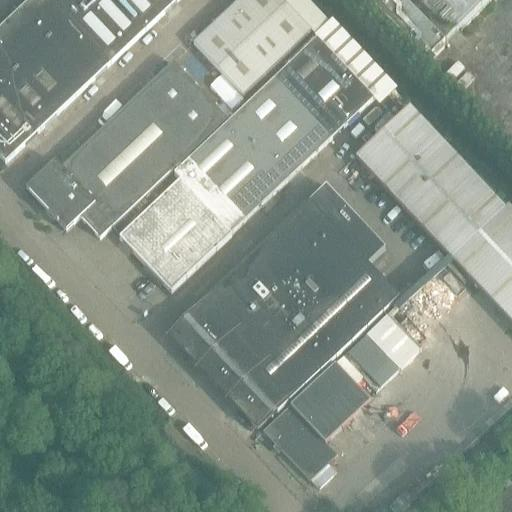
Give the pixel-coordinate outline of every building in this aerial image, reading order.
[(0,89),(41,133),(57,119),(111,67),(47,0),(34,0),(0,32),(0,89)] [(47,0),(111,67),(177,5),(182,0),(47,0)] [(278,0),(243,0),(203,38),(194,47),(243,99),(311,35),(278,0)] [(361,0),(426,64),(490,0),(361,0)] [(331,143),(374,103),(317,42),(274,83),(331,143)] [(25,191),(67,234),(81,221),(100,242),(227,123),(173,66),(62,171),(55,164),(54,164),(25,191)] [(232,123),(289,184),(331,143),(274,83),(232,123)] [(0,160),(6,167),(26,148),(41,133),(0,89),(0,160)] [(356,162),(449,260),(452,264),(505,214),(409,112),(356,162)] [(289,184),(232,123),(203,150),(260,210),(289,184)] [(180,183),(231,238),(260,210),(203,150),(174,177),(180,183)] [(119,241),(145,269),(171,297),(233,239),(231,238),(180,183),(119,241)] [(257,435),(272,421),(399,301),(369,268),(385,252),(326,189),(223,287),(187,321),(167,340),(257,435)] [(452,264),(511,327),(511,214),(508,211),(505,214),(452,264)] [(365,339),(350,353),(378,383),(393,369),(365,339)] [(343,360),(335,367),(355,388),(362,381),(343,360)] [(335,367),(275,424),(263,435),(310,484),(311,484),(319,492),(328,484),(319,475),(338,458),(326,446),(370,404),(355,388),(335,367)] [(511,511),(511,488),(509,491),(497,501),(491,506),(484,511),(474,511),(473,510),(470,511),(511,511)]
